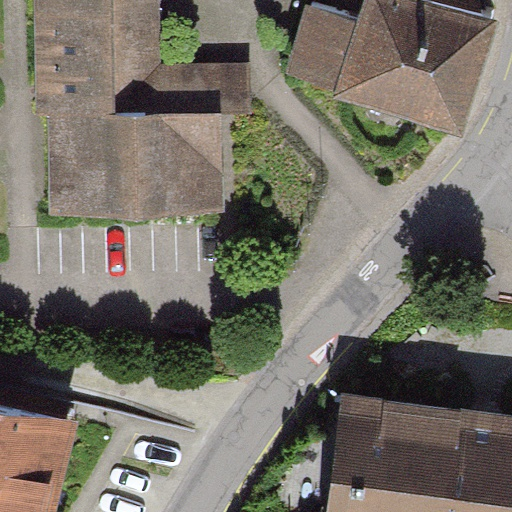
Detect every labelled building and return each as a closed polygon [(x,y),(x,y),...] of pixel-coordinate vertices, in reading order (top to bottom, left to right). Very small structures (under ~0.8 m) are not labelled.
[(221,93),(247,93),(247,43),(164,44),(162,0),(33,0),(35,95),(55,95),(221,93)] [(322,3),(297,90),(457,138),(490,8),(461,0),(371,0),(367,14),(322,3)] [(55,95),(56,205),(221,205),(221,93),(55,95)] [(511,511),(511,407),(339,390),(326,511),(511,511)] [(61,511),(79,425),(0,408),(0,511),(61,511)]
